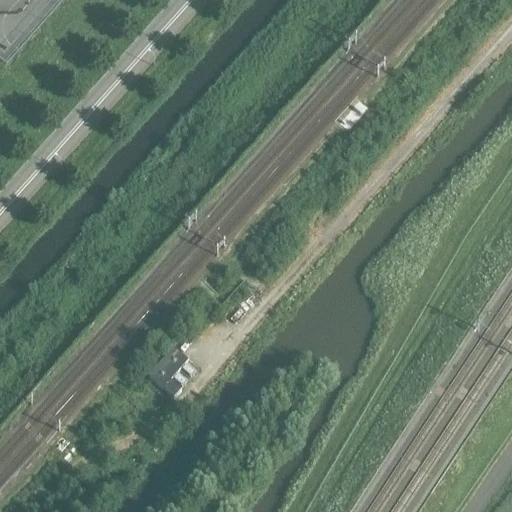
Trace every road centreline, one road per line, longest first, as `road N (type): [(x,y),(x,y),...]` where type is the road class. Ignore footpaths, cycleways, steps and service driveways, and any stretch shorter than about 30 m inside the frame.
road 1 (track): [(0,346),(311,0)]
road 2 (track): [(299,511),(462,220),(511,148)]
road 3 (secondary): [(191,0),(0,213)]
road 4 (track): [(26,511),(77,467),(145,435),(174,408)]
